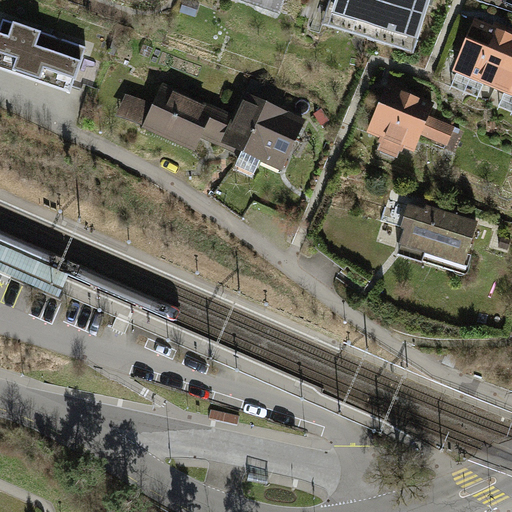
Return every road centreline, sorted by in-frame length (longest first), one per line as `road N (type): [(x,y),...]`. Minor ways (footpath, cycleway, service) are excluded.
road 1 (residential): [(511,401),(401,351),(165,179),(0,90)]
road 2 (residential): [(0,398),(85,429),(162,483),(224,511)]
